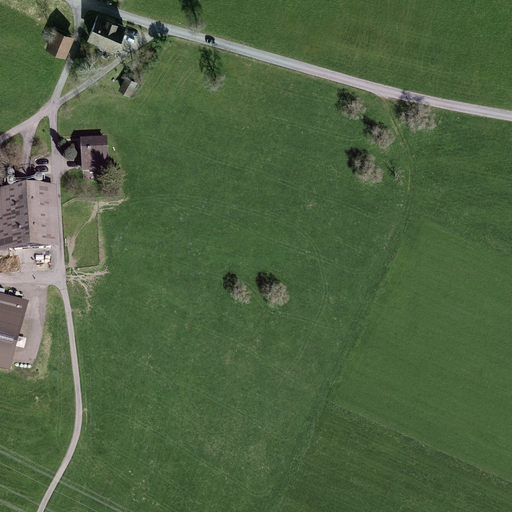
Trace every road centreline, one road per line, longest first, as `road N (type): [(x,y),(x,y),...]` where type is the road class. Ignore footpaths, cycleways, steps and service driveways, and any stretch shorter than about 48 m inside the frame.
road 1 (track): [(40,511),(79,419),(51,106),(78,46),(83,3)]
road 2 (unclassified): [(511,116),(369,86),(76,0)]
road 3 (track): [(0,140),(162,29)]
